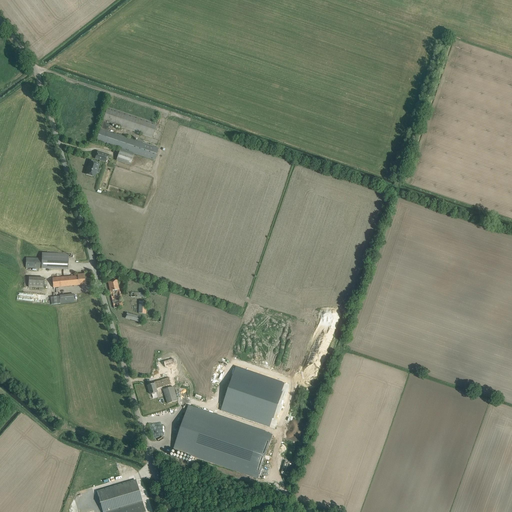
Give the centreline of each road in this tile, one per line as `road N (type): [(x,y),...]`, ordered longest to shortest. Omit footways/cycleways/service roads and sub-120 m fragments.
road 1 (unclassified): [(166,511),(38,84),(0,24)]
road 2 (unknown): [(34,76),(52,73),(190,120)]
